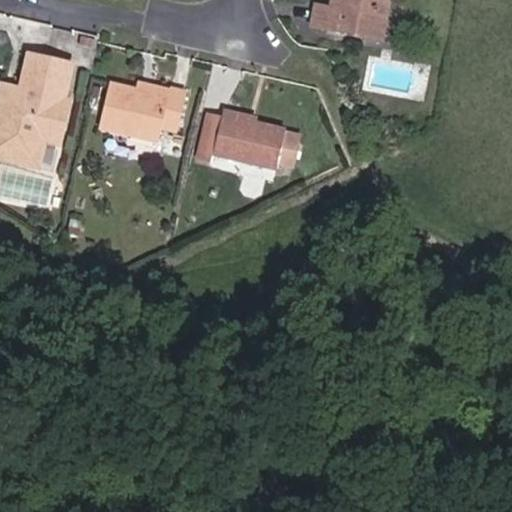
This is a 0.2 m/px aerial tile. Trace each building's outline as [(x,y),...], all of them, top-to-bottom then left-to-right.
[(332,0),(332,2),(324,0),(315,0),(312,18),(361,31),(363,23),(382,28),(388,0),(332,0)] [(14,77),(10,94),(4,118),(9,119),(5,132),(1,131),(0,134),(0,145),(38,154),(54,86),(66,88),(74,54),(30,43),(22,79),(14,77)] [(109,70),(97,119),(158,133),(162,116),(178,120),(186,82),(166,77),(165,84),(109,70)] [(0,116),(4,118),(10,94),(0,90),(0,116)] [(225,109),(256,116),(259,106),(227,99),(225,109)] [(289,123),(256,116),(225,109),(222,118),(216,147),(280,161),(282,155),(297,158),(303,129),(288,125),(289,123)] [(216,147),(222,118),(203,114),(194,162),(212,165),(216,147)] [(325,162),(340,155),(330,133),(314,140),(325,162)]
